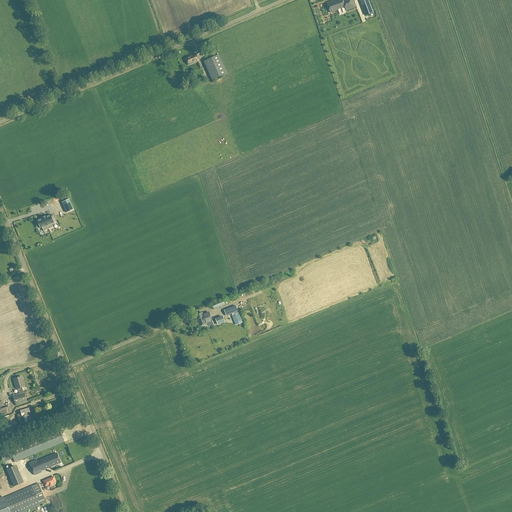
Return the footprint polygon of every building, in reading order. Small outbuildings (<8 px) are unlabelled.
[(352,0),(350,0),(343,3),(341,0),(335,0),(327,3),(330,13),(335,11),(345,8),(345,7),(346,10),(355,7),(352,0)] [(371,7),(368,0),(362,0),(360,1),(364,10),(371,7)] [(373,13),(371,7),(364,10),(366,16),(373,13)] [(363,9),(353,12),(355,18),(364,16),(363,9)] [(185,58),(188,65),(198,61),(195,53),(185,58)] [(204,61),(212,80),(227,74),(219,55),(204,61)] [(62,203),(66,213),(74,210),(69,199),(62,203)] [(58,219),(61,225),(73,219),(70,214),(58,219)] [(46,216),(43,217),(49,229),(53,227),(52,224),(56,222),(53,215),(51,216),(50,215),(46,216)] [(43,231),(49,229),(43,217),(41,218),(41,219),(37,221),(37,222),(35,223),(37,228),(39,227),(40,229),(42,228),(43,231)] [(265,319),(269,318),(261,293),(257,294),(265,319)] [(223,300),(211,304),(213,309),(225,305),(223,300)] [(232,313),(233,315),(238,313),(235,306),(224,310),(226,316),(232,313)] [(212,323),(211,320),(209,312),(201,315),(200,314),(196,315),(199,326),(204,324),(205,324),(206,325),(212,323)] [(223,316),(215,319),(218,326),(225,323),(223,316)] [(22,377),(14,379),(17,389),(19,394),(12,396),(15,405),(27,402),(24,392),(22,387),(25,386),(22,377)] [(9,406),(0,409),(0,414),(0,416),(11,413),(9,406)] [(28,408),(20,410),(24,424),(32,422),(31,416),(30,416),(28,408)] [(13,428),(0,433),(0,434),(2,440),(16,435),(13,428)] [(9,450),(14,462),(64,442),(59,430),(9,450)] [(43,468),(44,470),(61,463),(57,453),(37,462),(36,460),(29,463),(34,475),(42,472),(40,469),(43,468)] [(11,487),(19,485),(16,473),(8,475),(11,487)] [(55,482),(53,477),(44,481),(45,486),(49,484),(50,486),(53,485),(52,483),(55,482)] [(23,511),(46,502),(38,483),(4,498),(4,497),(0,498),(0,511),(23,511)]
